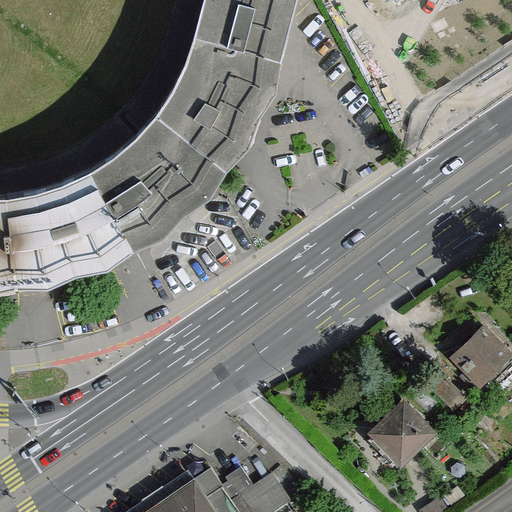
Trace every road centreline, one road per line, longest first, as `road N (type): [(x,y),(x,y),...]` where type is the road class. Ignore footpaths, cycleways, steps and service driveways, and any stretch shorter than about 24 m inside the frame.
road 1 (primary): [(511,116),(156,367)]
road 2 (primary): [(230,381),(511,175)]
road 3 (primary): [(41,511),(230,381)]
road 4 (primary): [(156,367),(0,480)]
road 5 (residential): [(230,381),(362,511)]
road 6 (primary): [(156,367),(78,400),(0,413)]
